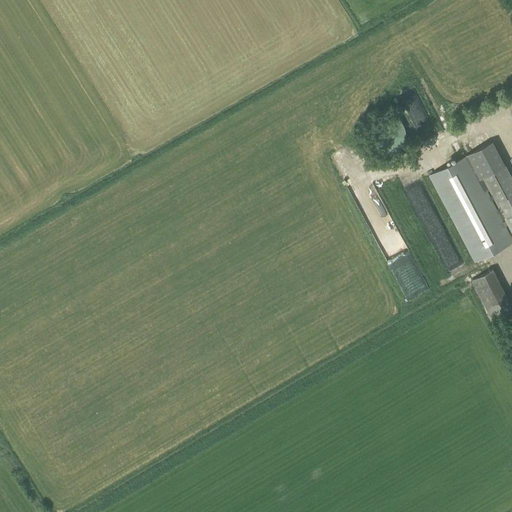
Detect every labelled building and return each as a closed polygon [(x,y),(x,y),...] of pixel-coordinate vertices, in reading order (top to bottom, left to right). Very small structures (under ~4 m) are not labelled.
[(374,150),(378,152),(382,153),(386,153),(390,152),(394,150),(398,148),(401,145),(403,141),(404,137),(404,133),(403,128),(402,124),(399,121),(396,118),(393,116),(389,114),(384,114),(380,114),(376,116),(372,118),(369,121),(367,124),(365,128),(365,132),(365,137),(366,141),(368,144),(371,148),(374,150)] [(336,168),(356,160),(351,149),(332,156),(336,168)] [(511,242),(511,238),(505,226),(503,222),(486,190),(484,186),(468,155),(429,175),(410,185),(455,272),(474,262),(511,242)] [(484,186),(486,190),(490,188),(507,220),(503,222),(505,226),(509,224),(511,229),(511,177),(505,165),(484,176),(488,184),(484,186)] [(511,309),(511,305),(493,269),(472,280),(493,320),(511,309)] [(408,299),(426,287),(422,282),(413,287),(412,285),(403,290),(408,299)]
